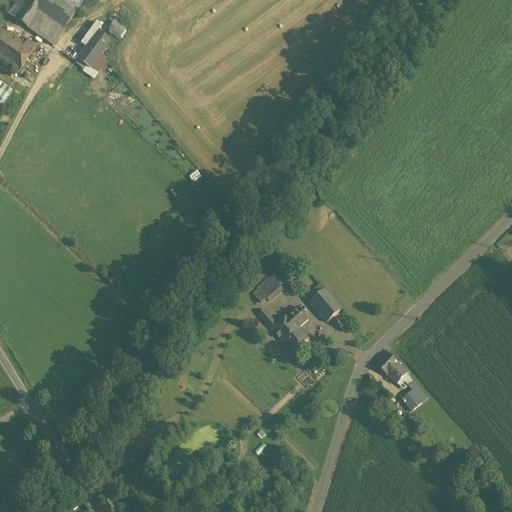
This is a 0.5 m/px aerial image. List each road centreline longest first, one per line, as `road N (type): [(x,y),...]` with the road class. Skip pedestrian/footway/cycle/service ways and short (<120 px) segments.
road 1 (unclassified): [(386,343),(360,375),(316,511)]
road 2 (tertiary): [(0,354),(96,511)]
road 3 (unclassified): [(386,343),(511,216)]
